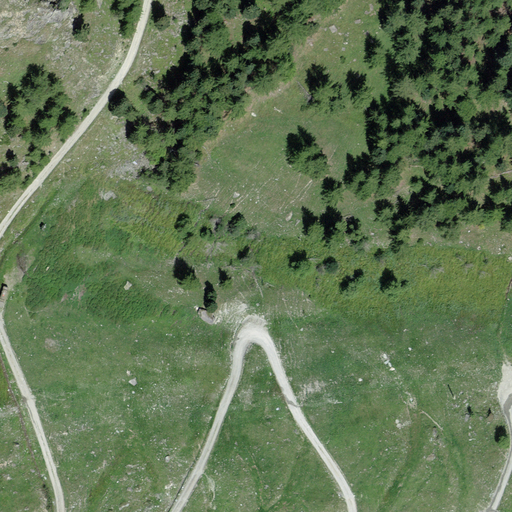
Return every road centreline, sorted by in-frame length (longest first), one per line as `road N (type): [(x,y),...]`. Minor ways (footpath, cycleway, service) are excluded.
road 1 (track): [(352,511),(269,345),(254,331),(241,340),(212,438),(175,511)]
road 2 (track): [(0,230),(115,84),(148,0)]
road 3 (track): [(60,511),(0,331)]
